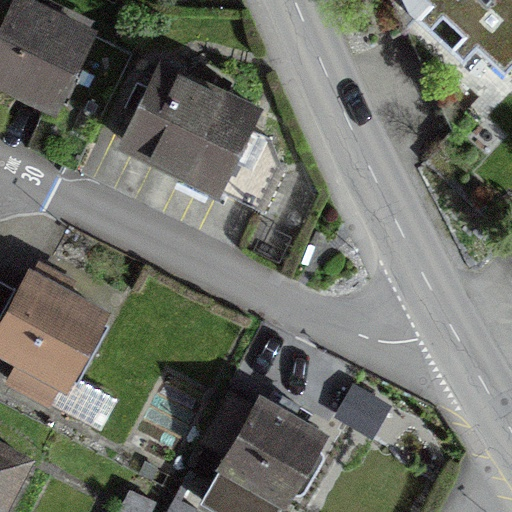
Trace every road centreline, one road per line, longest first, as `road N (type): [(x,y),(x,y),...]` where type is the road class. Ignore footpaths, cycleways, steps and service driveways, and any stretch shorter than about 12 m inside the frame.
road 1 (residential): [(0,160),(367,337),(406,340),(450,322)]
road 2 (residential): [(294,0),(450,322)]
road 3 (residential): [(450,322),(511,427)]
